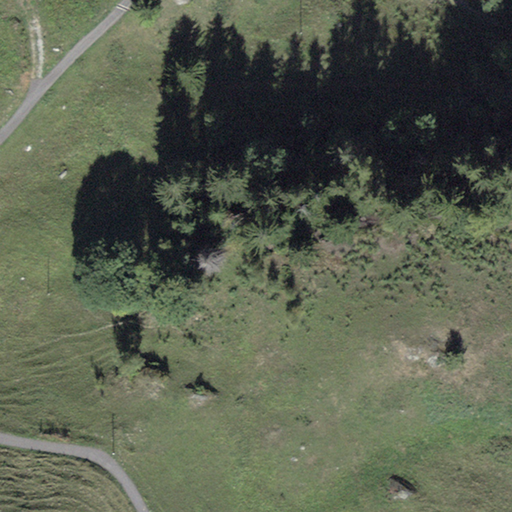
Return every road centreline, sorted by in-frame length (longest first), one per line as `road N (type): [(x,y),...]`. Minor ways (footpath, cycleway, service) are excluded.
road 1 (track): [(126,0),(0,138)]
road 2 (track): [(0,438),(110,461),(138,511)]
